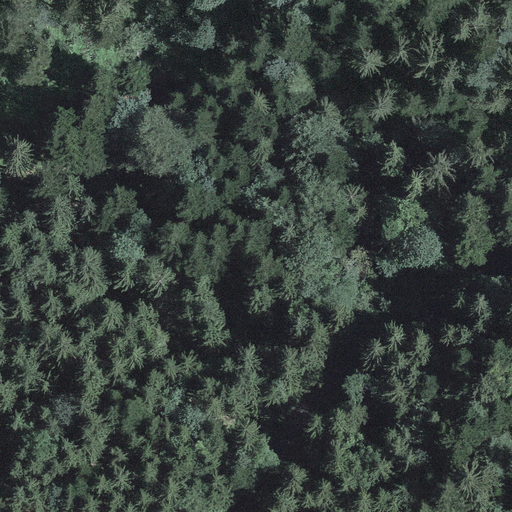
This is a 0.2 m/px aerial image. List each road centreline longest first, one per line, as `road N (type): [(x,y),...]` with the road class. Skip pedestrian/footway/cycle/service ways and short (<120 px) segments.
road 1 (unclassified): [(511,263),(326,381),(247,511)]
road 2 (track): [(0,246),(123,130),(241,0)]
